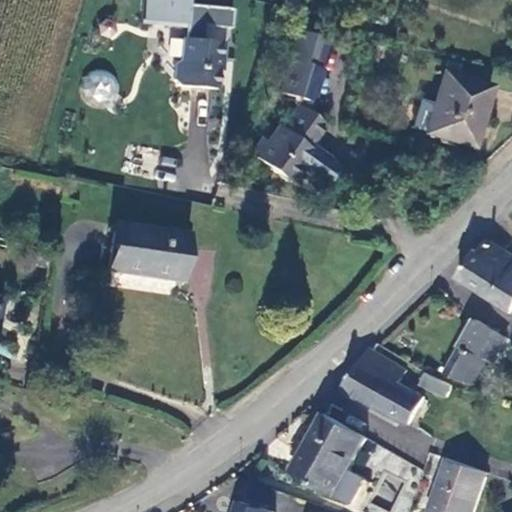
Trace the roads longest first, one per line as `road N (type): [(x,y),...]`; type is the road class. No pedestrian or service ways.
road 1 (secondary): [(117,511),(198,461),(327,360),(511,176)]
road 2 (unknown): [(327,360),(431,413),(511,426)]
